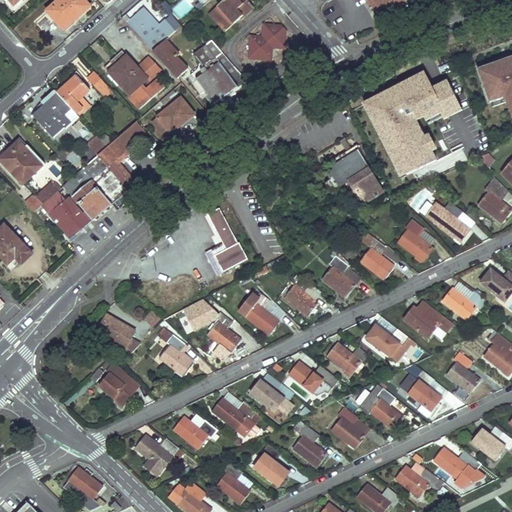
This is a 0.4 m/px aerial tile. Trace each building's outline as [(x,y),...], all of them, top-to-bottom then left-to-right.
[(90,6),(84,0),(60,0),(49,10),(65,29),(90,6)] [(193,0),(184,0),(173,9),(181,19),(198,6),(193,0)] [(226,0),(210,15),(226,32),(244,17),(245,18),(255,10),(249,2),(250,0),(226,0)] [(368,0),(378,16),(404,0),(368,0)] [(154,52),(165,42),(166,40),(177,32),(175,30),(168,22),(167,21),(161,26),(145,8),(128,23),(154,52)] [(178,27),(171,19),(168,22),(175,30),(178,27)] [(263,37),(251,36),(250,49),(249,60),(263,61),(273,61),(274,50),(287,51),(288,38),(288,30),(286,27),(277,26),(264,25),(263,37)] [(166,40),(165,42),(178,58),(179,55),(166,40)] [(178,58),(165,42),(154,52),(179,80),(189,70),(178,58)] [(212,43),(195,55),(202,65),(220,50),(212,43)] [(202,65),(207,73),(192,85),(200,95),(206,91),(217,106),(221,102),(218,99),(223,96),(225,99),(248,81),(220,50),(202,65)] [(112,62),(116,67),(127,78),(121,84),(131,95),(129,96),(141,109),(165,87),(157,78),(147,88),(143,83),(149,78),(153,74),(155,77),(162,70),(150,56),(138,67),(123,51),(112,62)] [(511,57),(479,69),(493,108),(509,101),(511,111),(511,57)] [(127,78),(116,67),(110,73),(121,84),(127,78)] [(106,98),(113,91),(96,72),(89,79),(106,98)] [(415,80),(423,76),(420,72),(413,76),(415,80)] [(92,90),(78,75),(58,93),(59,94),(77,114),(81,111),(83,112),(91,105),(84,97),(92,90)] [(430,97),(433,95),(430,89),(423,76),(415,80),(413,76),(393,87),(395,91),(388,95),(385,91),(370,100),(372,104),(363,109),(396,167),(401,177),(405,174),(434,158),(428,147),(422,136),(417,129),(413,131),(408,123),(413,121),(412,119),(420,114),(435,106),(430,97)] [(435,106),(420,114),(424,121),(439,113),(441,116),(458,106),(444,81),(430,89),(433,95),(430,97),(435,106)] [(385,91),(388,95),(395,91),(393,87),(385,91)] [(177,94),(175,93),(173,91),(162,101),(165,105),(177,94)] [(77,114),(59,94),(35,115),(55,137),(65,127),(67,129),(80,117),(79,116),(77,114)] [(197,113),(183,96),(155,120),(168,136),(197,113)] [(363,109),(372,104),(370,100),(361,105),(363,109)] [(218,107),(208,115),(210,116),(219,108),(218,107)] [(64,187),(80,204),(98,187),(113,203),(133,186),(114,163),(147,132),(138,122),(108,148),(97,136),(87,144),(98,157),(64,187)] [(121,163),(150,136),(147,132),(114,163),(133,186),(137,182),(121,163)] [(426,134),(422,136),(428,147),(432,145),(426,134)] [(43,166),(20,142),(1,160),(23,184),(43,166)] [(332,193),(349,182),(369,168),(358,152),(355,148),(336,159),(322,169),(330,182),(327,185),(329,189),(332,193)] [(489,156),(480,160),(490,169),(495,162),(489,156)] [(511,162),(502,176),(511,184),(511,162)] [(401,177),(396,167),(394,168),(399,178),(405,174),(401,177)] [(369,168),(349,182),(357,195),(360,194),(367,205),(385,194),(369,168)] [(509,192),(494,178),(484,190),(487,193),(478,202),(501,223),(511,212),(501,201),(509,192)] [(80,204),(86,211),(94,220),(113,203),(98,187),(80,204)] [(94,220),(86,211),(84,214),(69,198),(67,200),(59,191),(43,205),(42,206),(72,239),(94,220)] [(34,196),(26,204),(35,213),(42,206),(43,205),(34,196)] [(471,231),(468,228),(458,219),(463,213),(450,202),(447,205),(445,209),(448,212),(439,223),(462,242),(471,231)] [(221,214),(220,213),(209,218),(212,222),(219,236),(228,253),(216,259),(224,275),(249,262),(240,246),(239,247),(221,214)] [(474,221),(463,213),(458,219),(468,228),(474,221)] [(412,220),(409,224),(406,228),(410,230),(400,243),(424,261),(433,248),(419,238),(425,230),(412,220)] [(19,259),(29,250),(6,225),(0,230),(0,255),(9,264),(17,257),(19,259)] [(374,239),(371,242),(368,246),(371,249),(363,261),(386,279),(395,267),(381,257),(387,249),(374,239)] [(401,259),(387,249),(381,257),(395,267),(401,259)] [(337,256),(333,261),(330,266),(332,268),(323,280),(347,298),(357,286),(343,275),(350,266),(337,256)] [(511,274),(499,264),(494,272),(506,281),(511,274)] [(363,277),(350,266),(343,275),(357,286),(363,277)] [(494,272),(492,270),(487,277),(482,283),(505,301),(511,292),(511,273),(511,274),(506,281),(494,272)] [(248,276),(252,280),(259,276),(257,271),(248,276)] [(243,285),(252,280),(248,276),(240,280),(242,282),(243,285)] [(294,285),(292,288),(291,291),(287,288),(282,295),(286,297),(285,298),(309,316),(319,303),(314,300),(305,293),(311,285),(298,276),(292,283),(294,285)] [(460,282),(454,289),(469,300),(474,294),(460,282)] [(320,293),(311,285),(305,293),(314,300),(320,293)] [(453,288),(448,295),(443,301),(467,320),(477,307),(480,310),(487,301),(476,292),(474,294),(469,300),(453,288)] [(269,299),(264,296),(260,293),(258,296),(254,292),(239,312),(271,335),(280,322),(265,310),(270,304),(267,302),(269,299)] [(436,310),(424,300),(417,308),(429,318),(436,310)] [(186,308),(187,310),(188,312),(198,307),(196,304),(186,308)] [(285,316),(270,304),(265,310),(280,322),(285,316)] [(415,307),(410,313),(405,319),(429,337),(439,325),(449,333),(455,325),(436,310),(429,318),(417,308),(415,307)] [(232,354),(236,348),(241,341),(239,339),(228,330),(236,320),(224,308),(215,319),(218,322),(209,335),(232,354)] [(162,318),(153,310),(145,318),(154,326),(162,318)] [(118,338),(117,340),(117,341),(126,347),(123,353),(129,356),(142,343),(132,337),(135,332),(106,317),(99,329),(118,338)] [(398,329),(383,318),(377,326),(392,338),(398,329)] [(245,332),(234,323),(228,330),(239,339),(245,332)] [(368,339),(383,350),(398,361),(407,349),(403,346),(407,342),(414,347),(417,343),(398,329),(392,338),(377,326),(368,339)] [(167,329),(164,334),(160,338),(170,345),(160,358),(185,376),(195,364),(181,353),(187,344),(167,329)] [(495,344),(490,350),(485,357),(508,375),(511,370),(511,356),(505,351),(510,345),(511,343),(495,330),(488,339),(495,344)] [(328,356),(340,366),(352,375),(362,363),(371,370),(375,363),(370,359),(372,357),(359,347),(353,355),(338,343),(328,356)] [(457,362),(452,369),(447,375),(471,394),(481,381),(467,370),(474,362),(460,352),(454,360),(457,362)] [(321,366),(307,356),(300,363),(315,374),(321,366)] [(109,360),(106,364),(103,367),(111,374),(100,386),(124,406),(134,394),(120,382),(127,374),(109,360)] [(321,366),(315,374),(300,363),(295,369),(290,375),(314,394),(323,381),(332,388),(339,379),(322,365),(321,366)] [(419,381),(414,388),(409,394),(433,412),(442,400),(428,389),(434,381),(435,380),(416,366),(409,374),(419,381)] [(97,382),(105,371),(100,368),(92,378),(97,382)] [(120,382),(134,394),(141,386),(127,374),(120,382)] [(281,384),(272,376),(266,383),(276,391),(281,384)] [(262,380),(257,387),(251,393),(275,412),(285,399),(288,402),(295,394),(282,383),(276,391),(266,383),(262,380)] [(434,381),(428,389),(442,400),(448,392),(434,381)] [(366,402),(370,405),(373,408),(371,412),(395,430),(405,418),(390,407),(397,399),(377,383),(370,391),(373,394),(366,402)] [(354,400),(358,404),(369,392),(365,388),(354,400)] [(243,403),(230,392),(224,399),(238,410),(243,403)] [(244,401),(243,403),(238,410),(224,399),(219,405),(214,411),(237,430),(247,417),(257,425),(263,417),(244,401)] [(343,418),(338,424),(333,430),(356,449),(366,437),(352,426),(359,418),(345,407),(339,415),(343,418)] [(206,420),(193,410),(187,419),(199,428),(206,420)] [(185,418),(180,424),(175,430),(199,449),(209,436),(212,438),(218,430),(206,420),(199,428),(185,418)] [(304,437),(299,443),(294,449),(318,467),(327,455),(313,444),(320,435),(301,421),(295,429),(304,437)] [(255,425),(248,433),(253,437),(260,428),(255,425)] [(503,433),(495,427),(490,434),(490,435),(497,440),(503,433)] [(490,434),(483,429),(472,442),(496,461),(507,448),(511,452),(511,439),(503,432),(503,433),(497,440),(490,435),(490,434)] [(160,447),(146,436),(137,448),(150,459),(146,464),(158,475),(173,456),(176,458),(182,450),(167,438),(160,447)] [(266,454),(261,461),(256,467),(280,486),(289,473),(275,462),(281,454),(267,442),(261,451),(266,454)] [(463,453),(451,444),(447,450),(459,459),(463,453)] [(444,448),(440,454),(435,460),(458,478),(468,466),(476,472),(482,464),(465,451),(463,453),(459,459),(447,450),(444,448)] [(295,465),(281,454),(275,462),(289,473),(295,465)] [(228,473),(223,479),(217,486),(241,505),(252,492),(248,489),(236,480),(242,473),(242,472),(231,463),(225,470),(228,473)] [(407,465),(401,472),(396,479),(419,498),(430,485),(438,491),(444,483),(426,469),(425,470),(421,476),(417,473),(407,465)] [(421,476),(425,470),(422,467),(417,473),(421,476)] [(97,509),(102,503),(107,496),(100,491),(103,487),(79,468),(70,481),(88,495),(84,499),(97,509)] [(236,480),(248,489),(253,483),(242,473),(236,480)] [(186,489),(187,490),(188,491),(179,503),(189,511),(211,511),(212,511),(212,510),(199,500),(206,491),(189,478),(183,484),(187,488),(186,489)] [(368,485),(363,491),(358,497),(376,511),(384,511),(391,504),(395,506),(401,499),(387,488),(381,496),(368,485)] [(218,502),(206,491),(199,500),(212,510),(218,502)] [(341,511),(330,503),(324,509),(322,511),(356,511),(351,508),(347,511),(341,511)]
